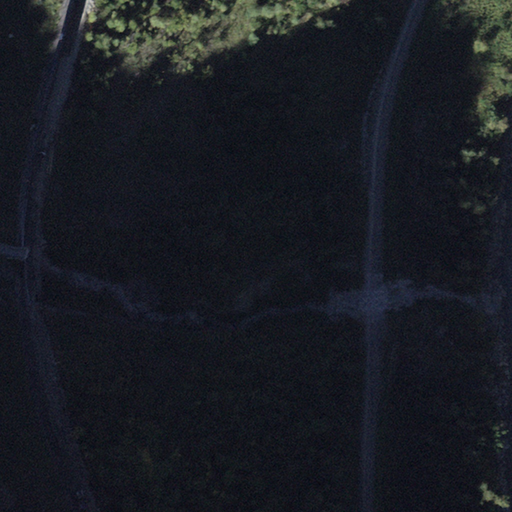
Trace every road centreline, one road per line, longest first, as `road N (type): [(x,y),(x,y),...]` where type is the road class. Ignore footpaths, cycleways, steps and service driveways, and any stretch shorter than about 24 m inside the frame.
road 1 (track): [(418,0),(376,118),(366,511)]
road 2 (primary): [(0,366),(45,511)]
road 3 (primary): [(33,0),(0,123)]
